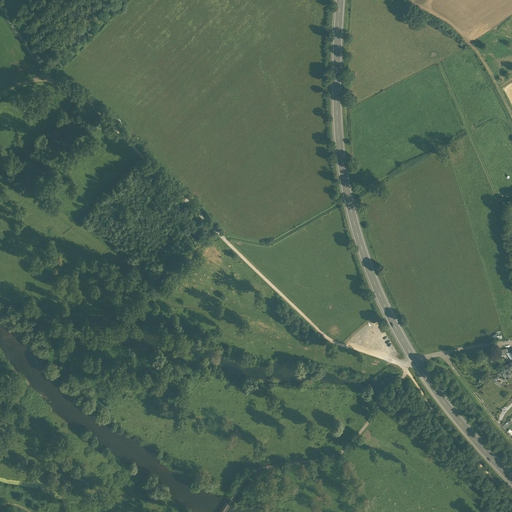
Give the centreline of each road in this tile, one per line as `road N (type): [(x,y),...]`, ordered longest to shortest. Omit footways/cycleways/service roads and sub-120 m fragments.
road 1 (secondary): [(511,478),(435,389),(371,273),(338,130),(340,0)]
road 2 (track): [(329,341),(70,86),(46,79),(0,6)]
road 3 (track): [(407,372),(380,394),(339,454),(257,468),(223,511)]
road 4 (track): [(511,501),(407,372)]
road 5 (track): [(440,63),(502,205)]
road 6 (track): [(406,0),(470,41),(498,84)]
